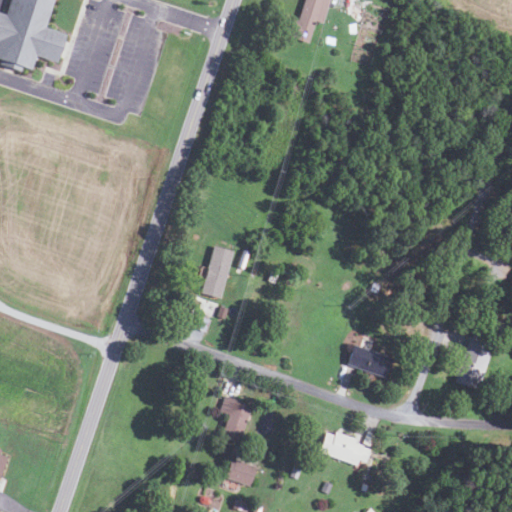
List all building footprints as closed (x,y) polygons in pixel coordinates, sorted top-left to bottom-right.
[(43,27),(51,0),(5,0),(2,13),(0,12),(0,64),(28,73),(34,56),(54,62),(63,33),(43,27)] [(307,43),(285,35),(291,18),(296,20),(302,0),(329,0),(321,24),(314,21),(307,43)] [(218,297),(199,292),(212,245),(231,250),(218,297)] [(247,251),(242,267),(236,265),(241,249),(247,251)] [(273,283),(266,280),(270,270),(276,273),(273,283)] [(369,291),(371,282),(378,284),(376,293),(369,291)] [(204,332),(193,328),(197,315),(209,319),(204,332)] [(476,389),(452,381),(454,375),(451,374),(457,358),(459,359),(465,343),(467,344),(470,335),(482,339),(479,348),(489,352),(476,389)] [(385,378),(344,364),(352,343),(392,357),(385,378)] [(238,443),(219,437),(227,414),(218,411),(223,396),(250,405),(238,443)] [(354,465),(317,451),(324,431),(332,434),(333,430),(354,438),(353,441),(361,445),(361,446),(368,449),(363,462),(356,459),(354,465)] [(248,486),(223,477),(229,457),(255,466),(248,486)] [(326,493),(319,490),(323,480),(330,484),(326,493)] [(246,511),(231,508),(234,498),(249,503),(246,511)]
